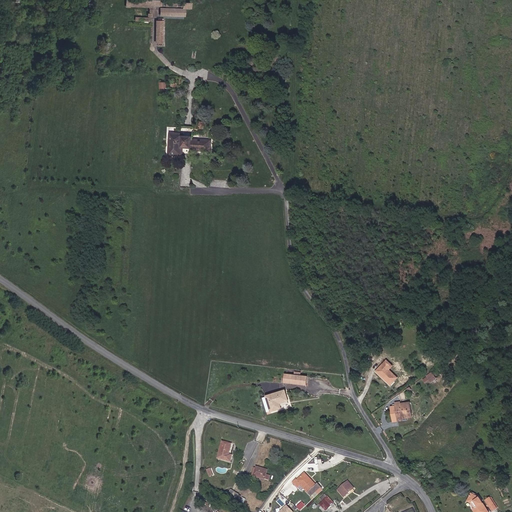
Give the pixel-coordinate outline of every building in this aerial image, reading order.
[(159,17),(184,17),(184,8),(190,8),(191,1),(181,1),(181,7),(159,7),(159,17)] [(164,38),(164,20),(157,20),(156,39),(164,38)] [(201,130),(202,116),(193,116),(193,121),(166,121),(165,156),(183,156),(183,149),(192,149),(215,151),(216,131),(201,130)] [(385,363),(384,362),(377,369),(391,384),(399,377),(391,369),(395,364),(389,358),(385,363)] [(307,377),(286,374),(284,380),(306,385),(307,377)] [(436,379),(432,374),(424,379),(427,382),(429,380),(431,382),(436,379)] [(286,390),(266,397),(272,412),(283,408),(282,404),(290,401),(286,390)] [(266,397),(262,398),(268,413),(272,412),(266,397)] [(401,401),(395,402),(398,420),(408,419),(408,417),(411,417),(409,403),(401,404),(401,401)] [(232,444),(224,442),(219,458),(231,461),(233,456),(229,455),(232,444)] [(268,481),(270,475),(266,474),(267,471),(257,468),(254,476),(268,481)] [(312,493),(314,495),(324,486),(321,483),(320,484),(308,471),(301,478),(299,476),(296,479),(302,486),(304,484),(311,492),(312,493)] [(356,487),(350,480),(340,488),(346,495),(356,487)] [(229,496),(236,500),(237,501),(241,495),(233,490),(229,496)] [(332,506),(336,502),(330,495),(326,498),(332,506)] [(476,509),(478,511),(477,511),(483,511),(482,509),(484,508),(479,498),(476,497),(475,499),(470,496),(466,503),(471,505),(474,510),(476,509)] [(491,511),(495,510),(489,499),(485,501),(491,511)]
